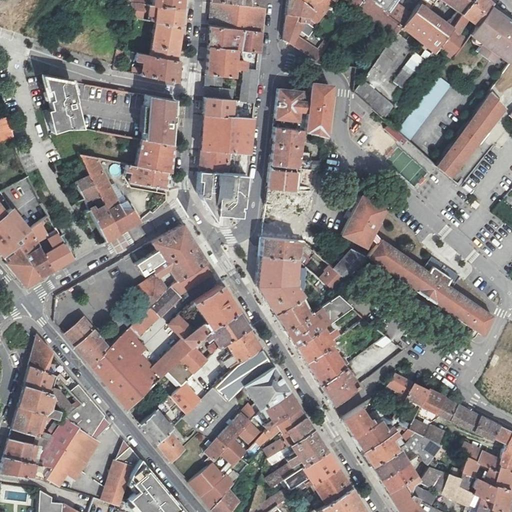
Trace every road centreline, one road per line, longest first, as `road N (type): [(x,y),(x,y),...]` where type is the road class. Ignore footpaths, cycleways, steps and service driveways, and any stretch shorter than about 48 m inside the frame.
road 1 (residential): [(268,61),(327,73),(342,88),(337,134),(510,293)]
road 2 (unclassified): [(208,237),(383,511)]
road 3 (residential): [(200,511),(23,300)]
road 4 (unclassified): [(208,237),(239,233),(252,212),(268,61)]
road 5 (residential): [(190,94),(104,78),(0,44)]
road 6 (residential): [(23,300),(187,203)]
road 7 (residential): [(510,293),(463,393),(511,423)]
road 8 (unknown): [(321,414),(432,325)]
